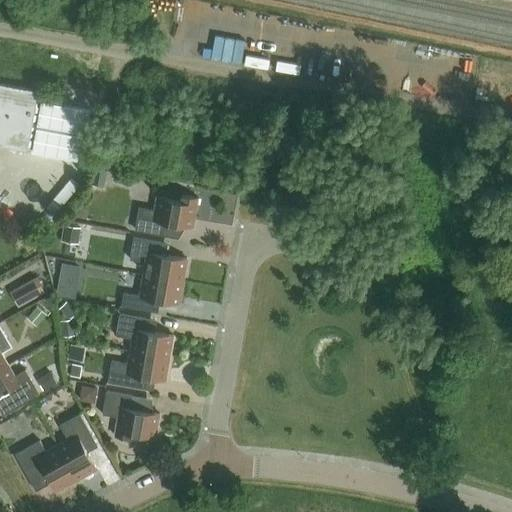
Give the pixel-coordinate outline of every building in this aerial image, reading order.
[(0,146),(2,145),(28,149),(39,89),(0,82),(0,146)] [(63,89),(60,99),(70,102),(72,91),(63,89)] [(93,168),(90,184),(104,186),(107,171),(93,168)] [(163,222),(191,227),(196,198),(179,195),(178,201),(155,196),(152,209),(137,207),(133,229),(161,234),(163,222)] [(141,274),(181,281),(185,258),(157,253),(159,242),(131,237),(128,259),(143,262),(141,274)] [(177,303),(181,281),(141,274),(137,295),(122,292),(119,305),(151,311),(153,299),(177,303)] [(36,277),(18,287),(27,302),(45,292),(36,277)] [(66,301),(59,309),(69,320),(77,312),(66,301)] [(37,326),(47,315),(37,306),(27,318),(37,326)] [(128,350),(168,357),(172,335),(142,329),(144,318),(118,313),(114,335),(130,338),(128,350)] [(72,319),(61,321),(63,337),(74,335),(72,319)] [(0,367),(6,364),(0,352),(10,346),(0,328),(0,367)] [(164,380),(168,357),(128,350),(126,362),(110,360),(106,382),(132,386),(134,374),(164,380)] [(0,411),(1,414),(38,393),(24,369),(13,375),(6,364),(0,367),(0,411)] [(72,364),(70,376),(80,378),(82,365),(72,364)] [(49,370),(40,376),(47,387),(56,381),(49,370)] [(81,384),(78,399),(94,402),(97,387),(81,384)] [(154,436),(158,413),(128,408),(130,395),(105,390),(101,414),(116,416),(113,435),(129,438),(130,432),(154,436)] [(32,407),(24,412),(26,416),(33,418),(37,415),(32,407)] [(55,444),(75,479),(95,468),(80,442),(91,436),(78,413),(58,424),(66,438),(55,444)] [(7,433),(20,428),(16,417),(3,422),(7,433)] [(75,479),(55,444),(44,451),(38,440),(14,453),(34,490),(50,481),(55,491),(75,479)]
